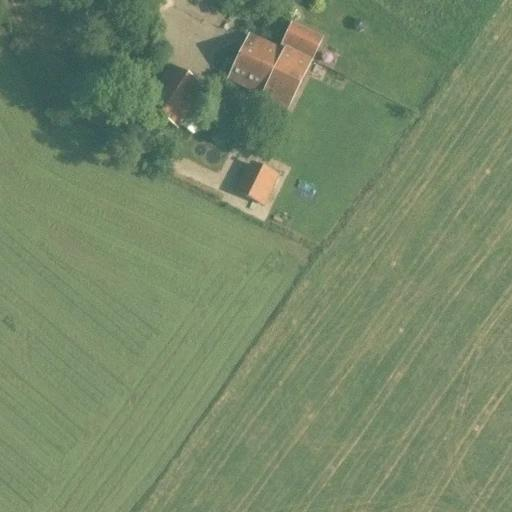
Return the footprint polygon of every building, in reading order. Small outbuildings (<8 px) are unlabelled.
[(291,25),(279,51),(283,52),(285,49),(311,62),(321,40),(291,25)] [(228,81),(256,94),(266,73),(272,76),(283,52),(279,51),(249,36),(228,81)] [(266,73),(256,94),(263,97),(261,100),(287,112),(311,62),(285,49),(283,52),(272,76),(266,73)] [(170,65),(142,107),(177,130),(205,89),(170,65)] [(268,192),(275,178),(256,169),(249,183),(268,192)]
